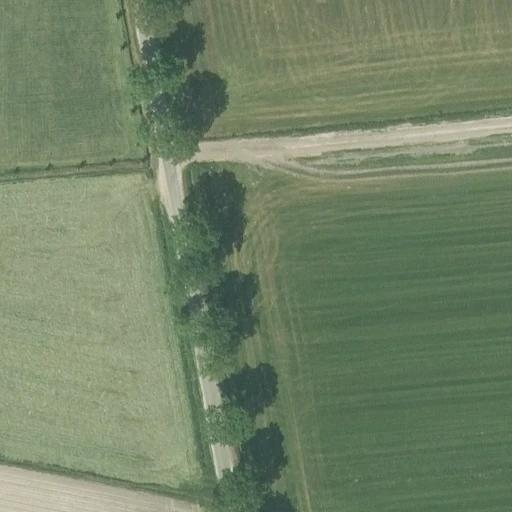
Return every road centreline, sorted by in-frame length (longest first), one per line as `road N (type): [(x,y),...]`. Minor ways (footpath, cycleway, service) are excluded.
road 1 (unclassified): [(232,511),(140,0)]
road 2 (track): [(169,155),(511,124)]
